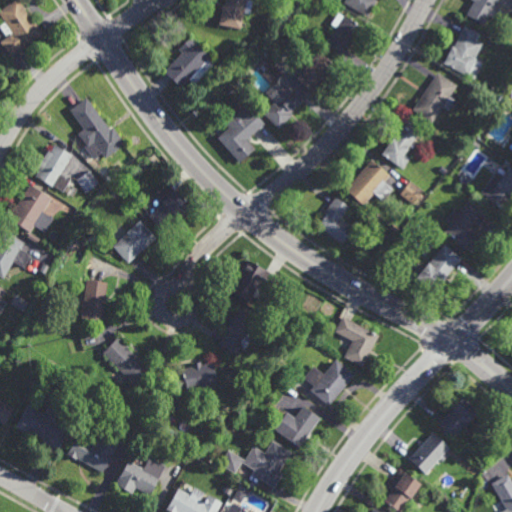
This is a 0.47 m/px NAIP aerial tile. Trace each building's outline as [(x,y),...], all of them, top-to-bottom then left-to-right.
[(18,0),(33,21),(34,20),(44,33),(11,56),(0,41),(10,33),(9,32),(5,35),(0,26),(0,24),(4,21),(0,15),(0,9),(13,0),(18,0)] [(254,0),(251,14),(245,13),(242,29),(219,24),(223,5),(224,5),(225,0),(254,0)] [(302,9),(297,5),(300,0),(305,0),(307,1),(302,9)] [(371,0),(374,2),(365,17),(342,3),(343,0),(371,0)] [(497,0),(494,7),(501,11),(496,20),(488,16),(483,26),(464,15),(472,2),(469,0),(497,0)] [(339,57),(322,45),(333,28),(329,25),(337,12),(359,27),(339,57)] [(473,58),(482,63),(473,80),(466,76),(465,77),(441,64),(450,46),(452,47),(463,26),(479,34),(475,41),(480,44),(473,58)] [(195,84),(190,79),(182,88),(164,71),(182,52),(179,49),(190,36),(210,55),(208,58),(214,64),(195,84)] [(313,91),(298,79),(305,69),(304,68),(315,53),(332,66),(313,91)] [(286,90),(289,87),(303,100),(290,113),(293,115),(279,129),(263,113),(274,101),(266,92),(273,85),(263,75),(273,65),(282,75),(277,81),(286,90)] [(447,111),(442,107),(430,124),(410,111),(436,73),(456,87),(449,97),(454,101),(447,111)] [(231,97),(225,91),(230,85),(237,92),(231,97)] [(110,129),(113,126),(126,144),(106,159),(102,153),(94,159),(85,146),(86,145),(77,134),(84,129),(70,109),(87,97),(110,129)] [(241,163),(218,138),(229,127),(224,121),(246,101),(266,123),(247,140),(256,149),(241,163)] [(402,170),(396,166),(395,167),(379,156),(406,119),(421,129),(404,153),(410,158),(402,170)] [(72,155),(61,175),(70,180),(64,190),(54,184),(53,186),(35,176),(40,169),(37,167),(48,150),(50,152),(54,144),(72,155)] [(128,164),(124,159),(131,154),(134,159),(128,164)] [(381,199),(373,191),(362,203),(345,189),(370,160),(388,176),(383,183),(390,189),(381,199)] [(442,175),(437,170),(441,166),(446,170),(442,175)] [(511,195),(502,208),(481,192),(496,172),(502,177),(508,168),(511,171),(511,195)] [(86,193),(77,178),(91,169),(100,184),(86,193)] [(412,202),(400,193),(408,181),(420,190),(412,202)] [(44,230),(33,224),(29,229),(8,216),(29,182),(50,195),(42,210),(52,216),(44,230)] [(174,191),(176,190),(191,207),(178,219),(176,217),(162,230),(149,214),(165,200),(157,191),(166,183),(174,191)] [(340,243),(314,223),(336,196),(349,206),(340,216),(353,226),(340,243)] [(470,223),(484,235),(470,251),(443,229),(449,222),(444,218),(454,206),(458,209),(467,199),(480,209),(470,223)] [(127,261),(112,244),(126,231),(140,218),(156,236),(127,261)] [(395,233),(389,227),(392,223),(398,228),(395,233)] [(23,266),(12,260),(2,276),(0,274),(0,230),(1,229),(23,241),(19,247),(30,253),(23,266)] [(96,247),(87,237),(95,230),(104,240),(96,247)] [(433,291),(414,276),(427,260),(428,261),(443,243),(460,257),(433,291)] [(268,290),(265,289),(259,299),(251,294),(248,300),(228,289),(246,257),(276,274),(268,290)] [(101,319),(80,317),(85,277),(107,280),(101,319)] [(243,349),(241,348),(237,355),(216,343),(224,329),(223,328),(236,305),(255,316),(247,329),(253,333),(243,349)] [(319,320),(313,317),(316,312),(321,315),(319,320)] [(362,366),(343,356),(352,339),(334,330),(342,315),(378,334),(362,366)] [(135,386),(101,351),(117,335),(152,370),(135,386)] [(328,404),(309,388),(312,384),(302,376),(313,364),(323,372),(334,358),(353,373),(328,404)] [(199,363),(210,360),(214,382),(172,391),(168,373),(179,371),(178,367),(189,365),(188,361),(198,359),(199,363)] [(256,397),(249,392),(254,387),(260,391),(256,397)] [(453,438),(436,423),(461,395),(477,410),(467,421),(468,422),(453,438)] [(0,398),(15,406),(4,424),(0,421),(0,398)] [(58,421),(69,427),(58,449),(42,440),(43,438),(27,429),(26,431),(16,426),(27,404),(44,413),(52,398),(66,406),(58,421)] [(297,446),(272,428),(284,411),(293,416),(301,404),(318,416),(297,446)] [(441,461),(438,458),(425,473),(408,457),(431,431),(448,446),(442,453),(445,457),(441,461)] [(102,472),(76,457),(75,458),(66,454),(77,434),(96,444),(103,432),(119,441),(102,472)] [(277,470),(281,472),(272,487),(250,473),(252,469),(240,461),(232,472),(216,462),(226,448),(242,459),(251,445),(263,452),(271,439),(289,451),(277,470)] [(149,494),(135,486),(131,493),(114,484),(127,460),(142,468),(149,456),(165,465),(149,494)] [(410,497),(408,496),(398,511),(382,500),(390,489),(387,487),(399,468),(420,483),(410,497)] [(511,481),(511,511),(507,511),(491,483),(507,473),(511,481)] [(197,500),(201,502),(205,494),(219,502),(213,511),(169,511),(162,508),(175,486),(187,493),(191,486),(202,492),(197,500)] [(223,511),(230,501),(248,511),(223,511)]
